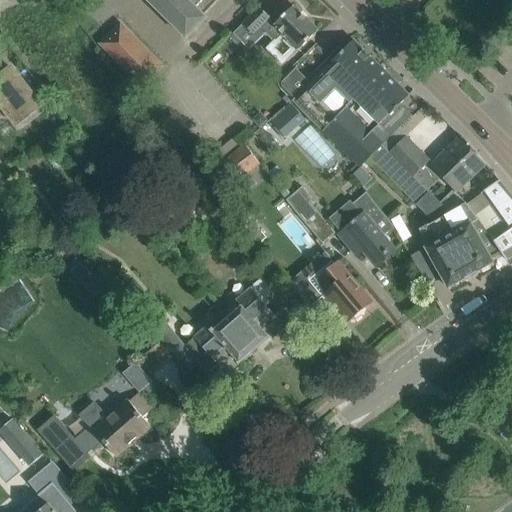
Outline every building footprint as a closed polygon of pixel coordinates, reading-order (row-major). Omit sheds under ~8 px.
[(147,0),(186,38),(206,17),(204,15),(218,0),(147,0)] [(258,26),(274,41),(267,49),(282,65),(298,49),(299,50),(318,31),(294,6),(274,25),(269,19),(270,18),(260,7),(230,37),(238,45),(258,26)] [(102,44),(141,85),(160,67),(121,25),(102,44)] [(319,74),(293,101),(322,129),(361,167),(367,161),(366,161),(369,158),(381,146),(381,145),(398,129),(412,115),(401,103),(409,96),(353,40),(350,43),(347,40),(333,54),(316,71),(319,74)] [(17,125),(41,106),(11,67),(0,75),(0,119),(8,114),(17,125)] [(290,104),(270,123),(275,127),(273,129),(283,139),(284,137),(285,138),(305,120),(290,104)] [(389,153),(427,191),(441,176),(457,192),(487,164),(461,136),(432,163),(406,137),(389,153)] [(245,146),(220,165),(236,184),(260,165),(245,146)] [(389,153),(381,146),(369,158),(418,205),(430,193),(427,191),(389,153)] [(493,205),(475,216),(488,234),(489,234),(490,236),(491,236),(501,252),(507,260),(511,257),(511,194),(501,181),(497,176),(496,175),(479,186),(484,191),(493,205)] [(286,201),(324,243),(336,232),(308,202),(313,198),(303,187),(286,201)] [(351,200),(328,219),(358,255),(364,250),(377,265),(394,251),(383,237),(395,227),(376,204),(367,191),(354,203),(351,200)] [(471,219),(462,205),(448,213),(430,193),(418,205),(434,220),(418,229),(427,246),(442,274),(449,287),(466,278),(466,279),(467,278),(467,279),(476,274),(476,273),(476,272),(494,262),(471,219)] [(281,275),(269,261),(260,268),(272,282),(281,275)] [(326,294),(343,315),(348,321),(351,318),(355,319),(361,314),(361,310),(370,302),(338,263),(324,274),(316,281),(326,293),(326,294)] [(81,265),(71,275),(94,300),(105,290),(81,265)] [(322,297),(309,281),(311,280),(309,276),(295,287),(311,307),(322,297)] [(162,317),(151,326),(188,372),(198,363),(211,378),(234,357),(240,363),(270,337),(264,331),(277,320),(266,306),(271,302),(263,293),(258,297),(250,288),(235,301),(239,305),(211,330),(207,326),(195,336),(196,336),(185,345),(162,317)] [(65,305),(58,296),(50,302),(56,311),(65,305)] [(138,360),(149,375),(162,365),(162,366),(172,359),(159,343),(138,360)] [(55,417),(37,432),(71,471),(88,455),(87,454),(93,449),(94,450),(104,442),(116,456),(150,425),(143,417),(153,409),(143,398),(139,393),(109,419),(95,402),(77,418),(87,429),(75,439),(55,417)] [(42,457),(12,421),(0,431),(30,467),(42,457)] [(74,511),(71,508),(73,506),(53,482),(51,483),(53,486),(27,507),(31,511),(74,511)]
